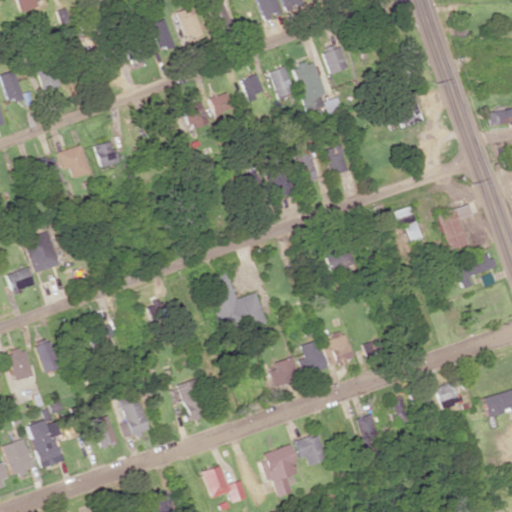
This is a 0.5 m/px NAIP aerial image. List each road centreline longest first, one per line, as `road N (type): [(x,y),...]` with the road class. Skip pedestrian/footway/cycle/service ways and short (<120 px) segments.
road 1 (residential): [(2,511),(511,328)]
road 2 (residential): [(469,161),(0,327)]
road 3 (residential): [(116,105),(260,511)]
road 4 (residential): [(380,0),(0,145)]
road 5 (tertiary): [(511,274),(411,0)]
